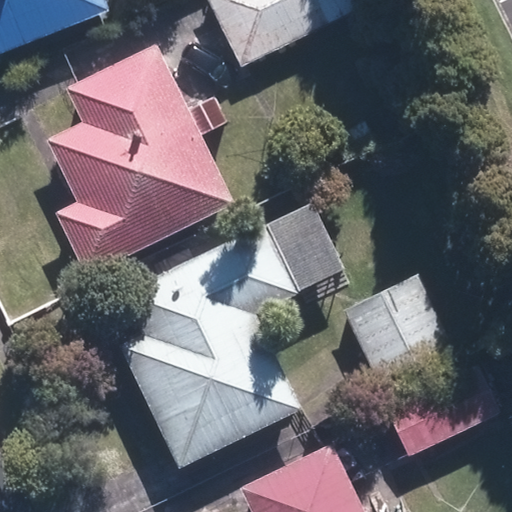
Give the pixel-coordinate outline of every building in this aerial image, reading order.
[(0,0),(0,59),(114,12),(109,0),(0,0)] [(210,0),(243,67),(381,0),(210,0)] [(194,109),(162,44),(69,88),(85,122),(51,140),(80,201),(59,211),(91,275),(239,202),(206,136),(230,125),(218,98),(194,109)] [(343,158),(376,142),(366,120),(332,136),(343,158)] [(304,406),(258,310),(302,289),(270,220),(125,289),(145,331),(122,341),(179,464),(304,406)] [(380,382),(452,348),(418,273),(345,307),(380,382)] [(466,352),(485,343),(474,321),(455,330),(466,352)] [(408,452),(500,406),(478,362),(386,406),(408,452)] [(366,511),(333,442),(244,486),(257,511),(366,511)]
